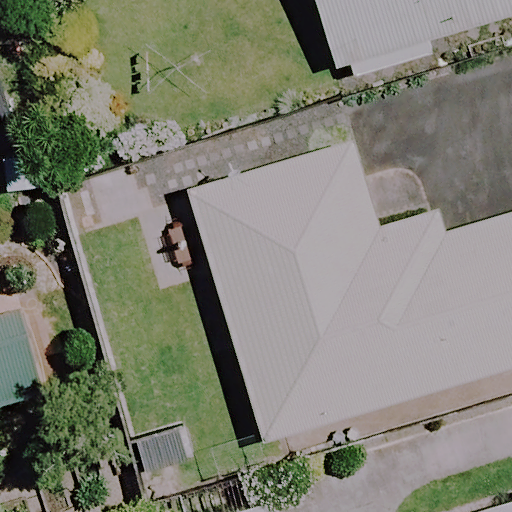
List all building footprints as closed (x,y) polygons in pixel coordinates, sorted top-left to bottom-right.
[(511,15),(511,0),(298,0),(324,86),(421,56),(417,44),(511,15)] [(0,144),(8,142),(0,117),(0,144)] [(423,209),(366,227),(341,145),(176,196),(253,445),(511,365),(511,213),(432,238),(423,209)] [(0,403),(40,390),(12,307),(0,311),(0,403)] [(511,511),(511,502),(479,511),(511,511)]
